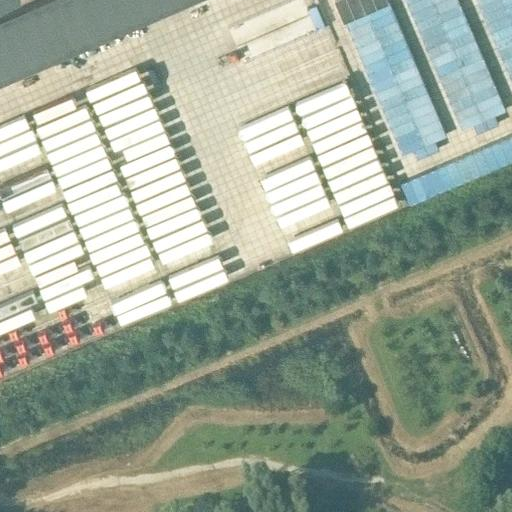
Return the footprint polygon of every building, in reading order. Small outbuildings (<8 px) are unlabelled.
[(39,0),(0,17),(0,81),(189,0),(39,0)] [(392,0),(391,0),(370,8),(423,144),(446,135),(392,0)] [(463,0),(411,0),(458,129),(504,112),(463,0)] [(511,0),(481,0),(511,81),(511,0)] [(339,76),(356,126),(400,111),(366,12),(338,22),(355,70),(339,76)] [(40,69),(17,78),(35,125),(58,117),(40,69)] [(180,86),(113,113),(132,158),(199,131),(180,86)] [(270,221),(292,212),(258,132),(193,158),(227,240),(227,239),(238,265),(281,247),(270,221)] [(511,133),(437,161),(445,183),(511,158),(511,133)] [(0,201),(11,233),(0,236),(0,300),(53,282),(43,252),(89,236),(60,151),(0,171),(0,201)] [(99,341),(133,327),(117,286),(188,259),(178,231),(138,247),(133,234),(67,259),(99,341)] [(126,306),(135,324),(165,310),(157,292),(126,306)]
